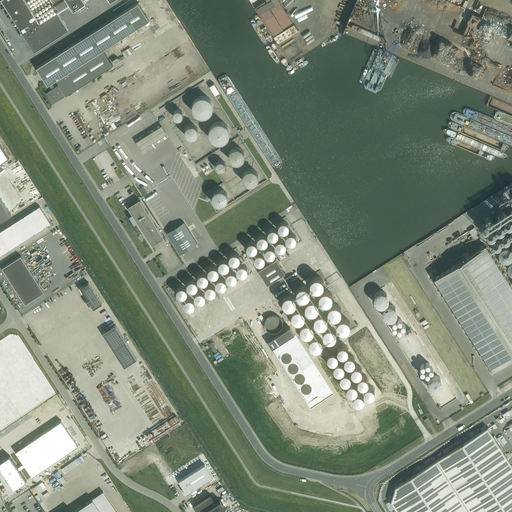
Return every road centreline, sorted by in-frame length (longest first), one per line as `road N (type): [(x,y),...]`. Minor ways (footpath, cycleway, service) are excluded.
road 1 (tertiary): [(369,487),(284,470),(263,455),(0,45)]
road 2 (unknown): [(433,443),(399,368),(322,255),(300,260),(190,342)]
road 3 (unknown): [(511,192),(429,245),(421,259),(488,382)]
road 4 (unclassified): [(176,511),(112,469),(16,320)]
road 5 (unclassified): [(369,487),(511,394)]
